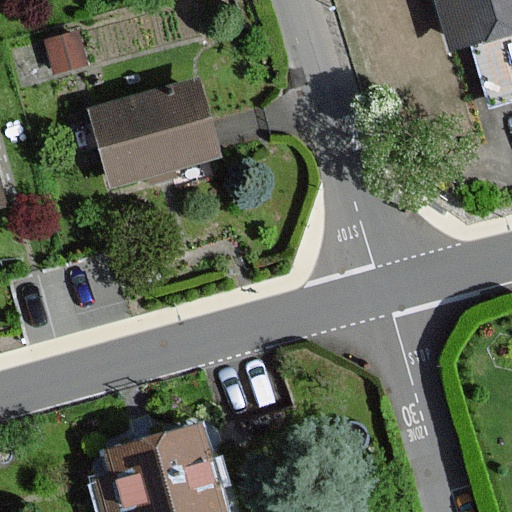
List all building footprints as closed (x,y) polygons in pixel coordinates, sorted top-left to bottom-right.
[(511,0),(438,0),(455,53),(502,38),(511,69),(511,0)] [(84,62),(76,34),(50,41),(58,70),(84,62)] [(95,113),(115,188),(221,160),(201,85),(95,113)] [(0,212),(11,210),(0,170),(0,212)] [(104,482),(110,511),(223,511),(204,429),(114,450),(121,478),(104,482)]
